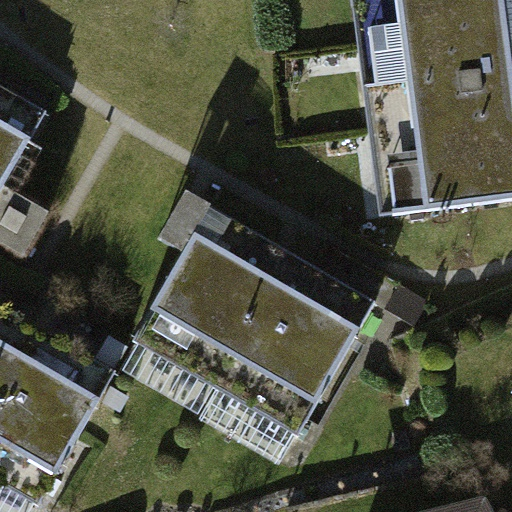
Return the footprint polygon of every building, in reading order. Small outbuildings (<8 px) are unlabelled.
[(511,0),(358,0),(388,218),(511,201),(511,0)] [(0,215),(36,143),(0,122),(0,215)] [(356,322),(196,234),(151,316),(310,404),(356,322)] [(101,407),(0,354),(0,454),(61,486),(101,407)] [(0,465),(0,511),(1,511),(36,511),(48,492),(0,465)] [(488,511),(480,496),(420,511),(488,511)]
